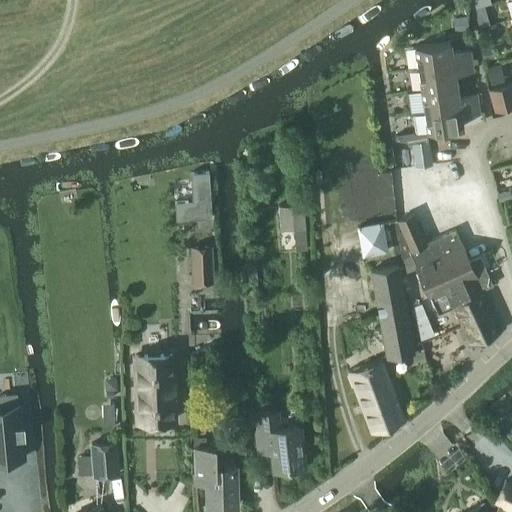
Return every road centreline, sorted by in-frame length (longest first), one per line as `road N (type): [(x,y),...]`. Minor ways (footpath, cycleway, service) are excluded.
road 1 (residential): [(356,479),(434,422),(511,341)]
road 2 (track): [(72,0),(51,59),(0,100)]
